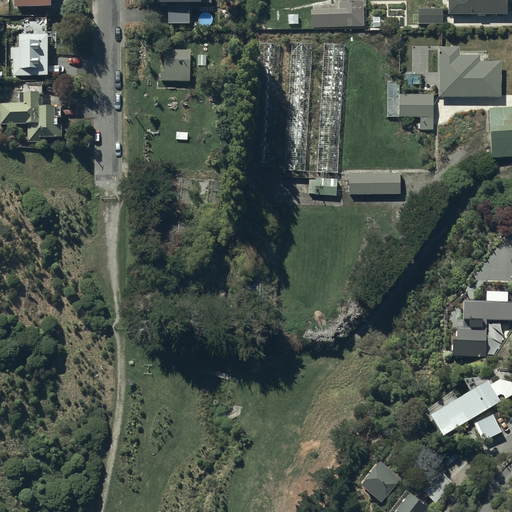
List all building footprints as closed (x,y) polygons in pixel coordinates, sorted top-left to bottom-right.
[(13,0),(14,13),(51,13),(51,0),(13,0)] [(289,0),(293,14),(339,3),(339,0),(289,0)] [(447,0),(447,18),(476,18),(476,20),(485,20),(485,18),(506,18),(505,0),(447,0)] [(340,13),(311,14),(311,31),(363,29),(363,4),(340,4),(340,13)] [(442,12),(418,12),(417,26),(442,27),(442,12)] [(48,82),(48,39),(19,39),(19,51),(10,51),(10,62),(13,62),(13,82),(48,82)] [(192,52),(165,51),(164,75),(162,75),(161,85),(191,86),(192,52)] [(459,51),(439,51),(438,101),(500,101),(500,65),(479,65),(479,59),(458,59),(459,51)] [(400,82),(386,82),(386,119),(419,120),(419,125),(418,125),(418,130),(420,130),(420,132),(432,132),(433,98),(399,97),(400,82)] [(19,107),(0,106),(0,128),(31,130),(31,133),(28,133),(28,145),(40,145),(40,143),(61,143),(61,108),(42,108),(42,113),(39,113),(39,95),(24,94),(23,97),(19,97),(19,107)] [(511,107),(490,109),(491,153),(511,152),(511,107)] [(400,175),(348,175),(348,198),(400,197),(400,175)] [(337,182),(309,181),(308,197),(337,199),(337,182)] [(260,185),(242,185),(241,209),(259,210),(260,185)] [(421,214),(397,214),(398,245),(421,244),(421,214)] [(510,316),(510,301),(463,300),(463,317),(456,326),(456,351),(482,351),(483,315),(510,316)] [(506,399),(511,395),(511,383),(511,382),(501,380),(491,384),(488,381),(431,415),(443,435),(499,402),(496,397),(499,395),(504,396),(506,399)] [(231,409),(220,414),(229,434),(241,429),(231,409)] [(493,413),(474,422),(482,440),(502,432),(493,413)] [(381,503),(402,480),(381,462),(361,485),(381,503)] [(442,473),(423,491),(435,503),(454,485),(442,473)] [(424,511),(428,508),(410,493),(394,511),(424,511)]
